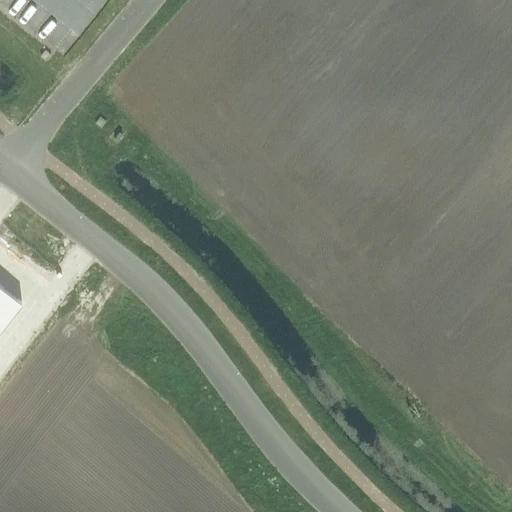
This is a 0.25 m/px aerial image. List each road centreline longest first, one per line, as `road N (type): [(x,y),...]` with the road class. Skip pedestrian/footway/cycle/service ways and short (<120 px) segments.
road 1 (tertiary): [(340,511),(279,456),(166,303),(7,171)]
road 2 (unclassified): [(153,0),(7,171)]
